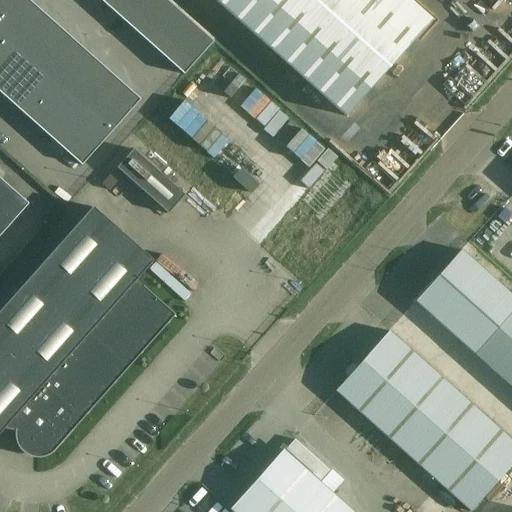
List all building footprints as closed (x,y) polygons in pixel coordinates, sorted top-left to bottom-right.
[(27,0),(0,0),(0,93),(81,166),(139,100),(27,0)] [(98,0),(183,75),(212,41),(165,0),(98,0)] [(431,21),(407,0),(214,0),(345,117),(431,21)] [(132,149),(116,168),(167,214),(184,195),(132,149)] [(0,234),(26,205),(0,181),(0,234)] [(266,243),(296,203),(280,191),(250,231),(266,243)] [(48,450),(51,448),(130,359),(133,362),(201,285),(168,256),(159,267),(91,207),(0,309),(0,432),(3,429),(18,432),(18,435),(18,438),(19,441),(20,444),(22,447),(24,449),(27,451),(30,453),(33,454),(36,454),(39,454),(43,453),(46,452),(48,450)] [(511,296),(460,250),(415,302),(511,388),(511,296)] [(272,254),(266,262),(282,275),(289,268),(272,254)] [(511,441),(388,331),(334,391),(470,511),(511,464),(511,441)] [(351,511),(282,450),(229,509),(231,511),(351,511)]
